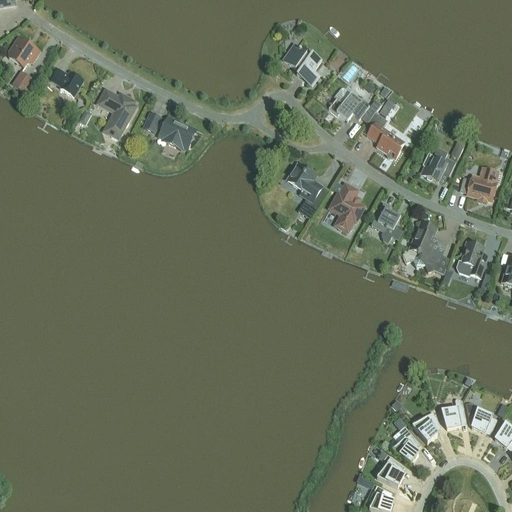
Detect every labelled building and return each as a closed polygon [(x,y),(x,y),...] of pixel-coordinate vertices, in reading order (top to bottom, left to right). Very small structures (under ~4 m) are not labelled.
[(0,0),(0,10),(15,8),(13,0),(0,0)] [(40,55),(18,40),(9,55),(12,57),(9,61),(17,67),(19,65),(25,69),(29,64),(32,66),(40,55)] [(300,72),(296,78),(312,89),(319,78),(314,74),(321,63),(312,56),(309,60),(306,58),(306,57),(294,48),(283,63),(295,72),(297,70),(300,72)] [(68,79),(58,73),(51,84),(61,90),(60,92),(73,100),(83,84),(70,76),(68,79)] [(34,82),(27,78),(21,74),(12,87),(24,96),(34,82)] [(334,100),(336,102),(328,112),(338,120),(339,118),(347,125),(353,118),(359,123),(369,111),(359,102),(358,103),(343,91),(342,91),(341,91),(334,100)] [(98,107),(114,117),(111,123),(113,128),(108,137),(118,143),(136,110),(105,93),(98,107)] [(388,104),(379,116),(386,120),(394,108),(388,104)] [(92,117),(85,113),(79,125),(85,129),(92,117)] [(161,122),(150,117),(144,131),(154,136),(157,131),(162,133),(159,140),(167,143),(166,146),(178,152),(180,149),(187,152),(196,134),(179,126),(178,128),(167,123),(165,127),(160,124),(161,122)] [(375,126),(367,139),(366,139),(379,148),(376,151),(387,158),(387,159),(388,161),(389,162),(392,163),(392,162),(395,163),(400,155),(399,154),(404,146),(375,126)] [(458,161),(463,152),(455,148),(450,157),(458,161)] [(455,166),(445,161),(447,156),(437,151),(432,161),(434,162),(430,170),(425,167),(420,178),(437,186),(442,176),(449,179),(455,166)] [(300,197),(306,202),(302,208),(314,216),(328,195),(312,184),(316,179),(298,167),(287,184),(302,194),(300,197)] [(492,204),(496,187),(499,187),(502,176),(482,171),(479,180),(472,178),(471,183),(464,181),(460,195),(467,196),(467,198),(492,204)] [(340,197),(338,196),(329,212),(341,219),(335,229),(348,236),(353,226),(355,227),(364,211),(357,207),(352,205),(358,195),(345,188),(340,197)] [(383,206),(375,222),(371,229),(382,235),(381,238),(383,244),(388,247),(397,230),(390,226),(395,217),(388,213),(390,210),(383,206)] [(431,246),(437,232),(420,225),(408,253),(404,255),(402,259),(406,267),(414,264),(417,271),(424,268),(428,276),(434,274),(435,270),(437,271),(442,260),(430,255),(434,247),(431,246)] [(484,250),(466,244),(463,255),(464,255),(461,265),(458,264),(456,271),(458,276),(469,280),(470,278),(480,282),(488,260),(481,258),(484,250)] [(511,259),(508,258),(504,271),(507,272),(503,287),(511,289),(511,259)] [(445,272),(442,284),(448,286),(452,274),(445,272)] [(466,423),(463,411),(462,403),(456,401),(454,404),(456,412),(442,414),(441,412),(446,433),(461,430),(460,424),(466,423)] [(478,414),(478,411),(477,408),(471,407),(465,407),(469,428),(472,429),(471,431),(485,437),(487,433),(492,435),(497,423),(491,421),(492,419),(478,414)] [(412,430),(427,447),(437,439),(435,435),(441,431),(432,415),(425,419),(426,421),(414,428),(412,430)] [(511,432),(505,428),(507,425),(506,425),(495,443),(506,452),(509,449),(511,451),(511,432)] [(392,454),(410,468),(418,457),(415,454),(421,449),(404,430),(398,435),(404,443),(394,452),(393,452),(392,454)] [(378,479),(376,481),(397,492),(403,480),(399,477),(404,471),(390,460),(385,467),(387,468),(378,479)] [(374,504),(370,511),(369,511),(390,511),(393,506),(388,504),(392,497),(377,489),(370,502),(374,504)]
